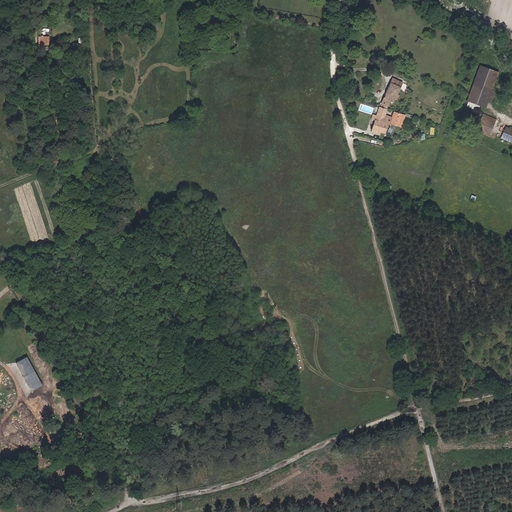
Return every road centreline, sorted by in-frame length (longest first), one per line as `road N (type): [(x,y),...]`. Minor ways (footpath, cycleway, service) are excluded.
road 1 (track): [(341,0),(334,80),(443,511)]
road 2 (track): [(2,261),(73,365),(134,505),(0,474)]
road 3 (track): [(511,390),(417,407),(243,480),(123,511)]
